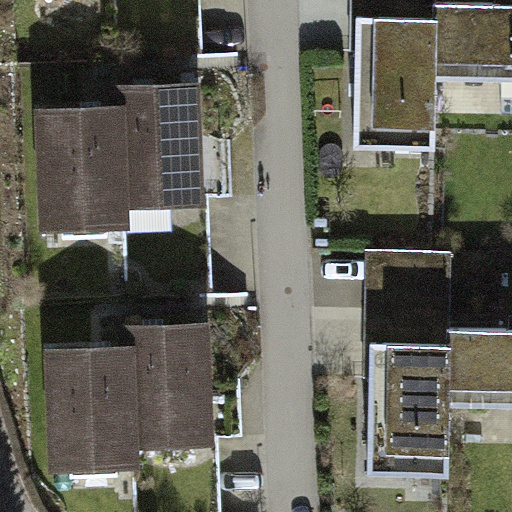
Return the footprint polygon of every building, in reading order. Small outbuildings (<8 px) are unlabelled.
[(358,0),(358,21),(437,22),(437,6),(437,0),(358,0)] [(437,22),(358,21),(356,151),(438,153),(439,79),(511,80),(511,6),(437,6),(437,22)] [(202,85),(113,88),(113,109),(133,108),(136,213),(207,210),(202,85)] [(113,109),(37,111),(42,235),(137,232),(136,213),(133,108),(113,109)] [(372,255),(371,347),(450,348),(450,332),(451,257),(372,255)] [(208,325),(118,328),(119,349),(138,348),(142,453),(212,450),(208,325)] [(450,348),(371,347),(369,478),(451,479),(452,405),(511,406),(511,332),(450,332),(450,348)] [(119,349),(43,352),(48,476),(143,472),(142,453),(138,348),(119,349)]
